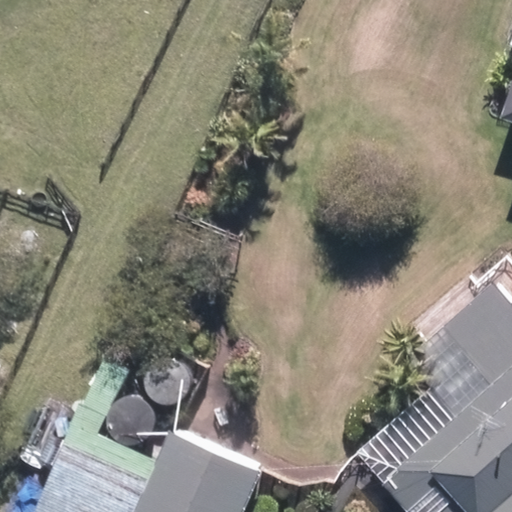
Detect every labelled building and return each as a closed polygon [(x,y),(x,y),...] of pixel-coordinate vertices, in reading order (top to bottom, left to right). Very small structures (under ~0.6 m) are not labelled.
[(202,386),(174,353),(99,417),(127,450),(202,386)] [(511,511),(511,396),(434,465),(476,511),(511,511)] [(63,446),(88,459),(100,437),(75,424),(63,446)] [(68,511),(242,511),(262,464),(175,424),(134,511),(117,511),(76,495),(68,511)] [(54,459),(65,434),(50,428),(40,453),(54,459)]
